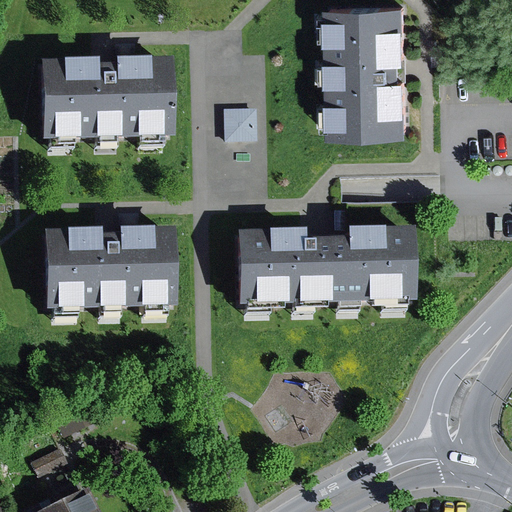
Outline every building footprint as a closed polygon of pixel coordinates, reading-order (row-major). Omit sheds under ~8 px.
[(416,3),(336,5),(338,136),(419,134),(417,66),(416,3)] [(45,63),(47,142),(179,139),(177,60),(107,62),(45,63)] [(261,108),(229,108),(230,141),(262,141),(261,108)] [(47,233),(49,313),(181,310),(179,229),(112,231),(47,233)] [(242,234),(244,308),(421,305),(420,231),(322,233),(242,234)] [(57,411),(69,435),(114,413),(102,390),(57,411)] [(13,472),(20,487),(73,461),(65,446),(13,472)] [(102,511),(90,487),(38,511),(102,511)] [(0,492),(0,511),(13,511),(3,491),(0,492)]
